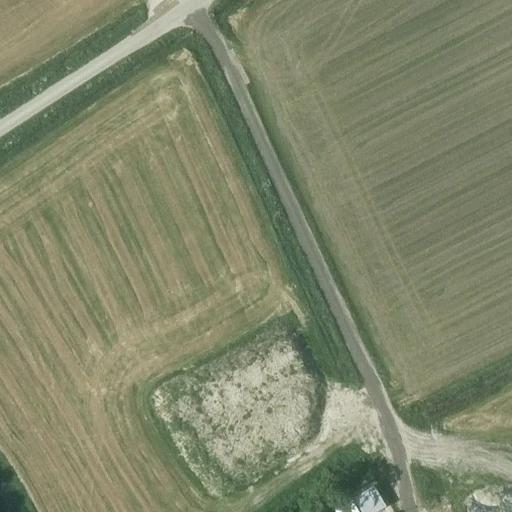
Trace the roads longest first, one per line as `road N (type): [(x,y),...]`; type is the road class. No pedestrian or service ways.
road 1 (track): [(416,511),(389,432),(190,3)]
road 2 (unclassified): [(0,127),(195,0)]
